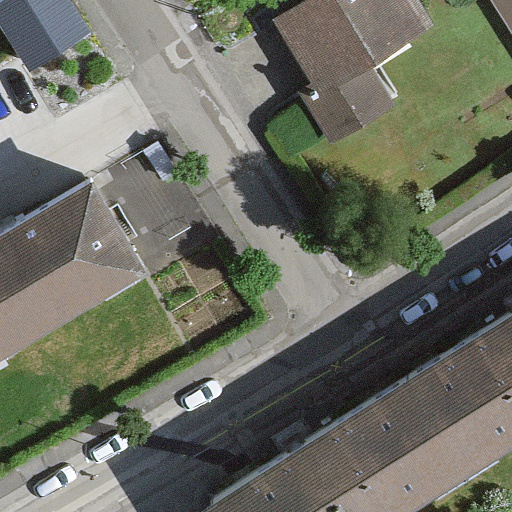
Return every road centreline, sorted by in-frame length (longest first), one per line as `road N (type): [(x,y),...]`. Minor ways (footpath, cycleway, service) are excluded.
road 1 (residential): [(132,0),(327,322)]
road 2 (residential): [(22,511),(327,322)]
road 3 (residential): [(327,322),(511,208)]
